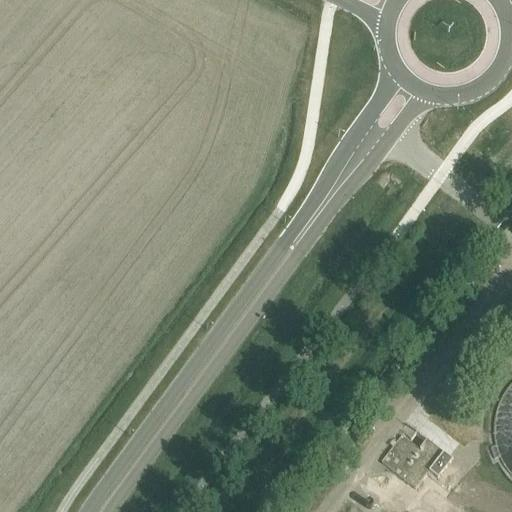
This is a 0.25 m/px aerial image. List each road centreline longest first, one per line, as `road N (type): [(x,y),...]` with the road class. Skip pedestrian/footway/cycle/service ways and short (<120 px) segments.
road 1 (unclassified): [(355,155),(97,511)]
road 2 (tertiary): [(424,92),(456,95),(496,71),(508,42),(497,0)]
